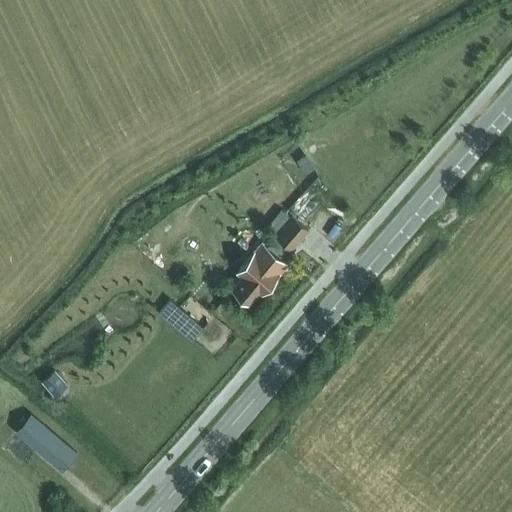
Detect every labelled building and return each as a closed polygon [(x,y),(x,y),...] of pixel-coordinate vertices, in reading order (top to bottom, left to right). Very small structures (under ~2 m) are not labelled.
[(308,231),(291,216),(274,237),(292,251),(308,231)] [(262,242),(236,271),(242,276),(232,289),(249,303),(259,291),(261,293),(279,272),(286,263),(262,242)] [(194,333),(205,320),(193,309),(181,322),(194,333)] [(42,381),(53,393),(63,385),(53,373),(42,381)] [(64,468),(77,452),(31,414),(18,429),(64,468)]
